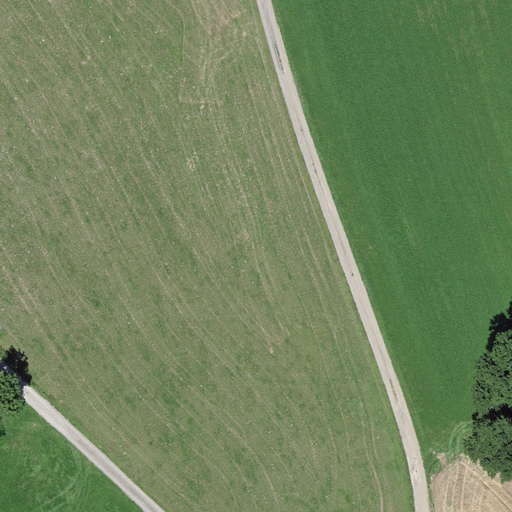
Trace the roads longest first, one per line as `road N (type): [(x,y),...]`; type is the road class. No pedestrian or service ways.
road 1 (track): [(269,0),(307,142),(409,427),(422,511)]
road 2 (track): [(156,511),(0,367)]
